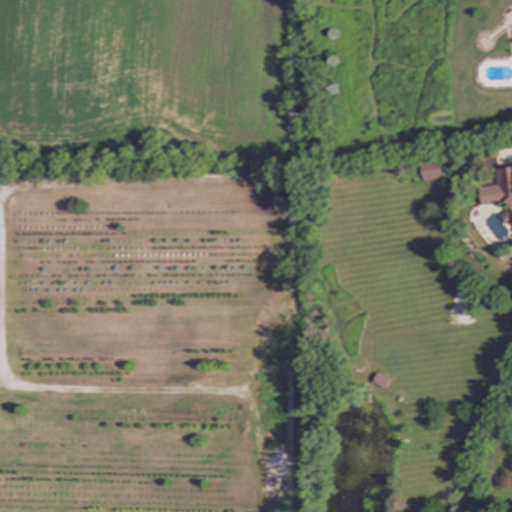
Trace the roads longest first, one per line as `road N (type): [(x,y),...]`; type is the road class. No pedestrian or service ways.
road 1 (track): [(0,189),(249,179),(279,205),(288,315),(263,334),(243,394),(267,482),(265,511)]
road 2 (track): [(0,385),(243,394)]
road 3 (track): [(0,189),(2,386)]
